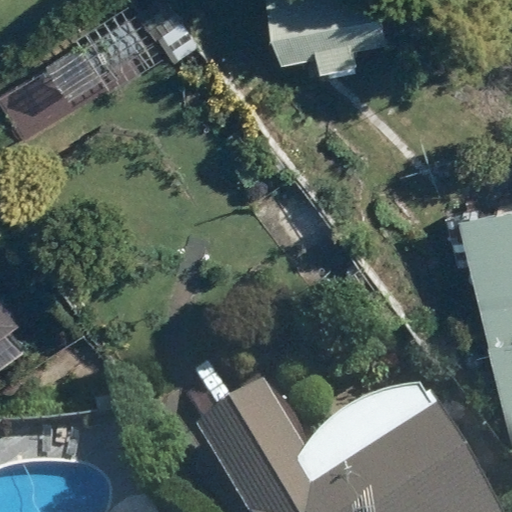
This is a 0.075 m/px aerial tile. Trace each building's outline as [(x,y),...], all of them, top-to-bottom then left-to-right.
[(378,0),(273,0),(284,55),(386,35),(378,0)] [(154,41),(128,5),(85,35),(111,71),(154,41)] [(511,196),(463,207),(511,422),(511,196)] [(0,278),(0,331),(25,313),(0,278)] [(496,511),(428,411),(404,412),(379,418),(357,428),(332,445),(312,468),(309,473),(264,404),(198,446),(240,511),(496,511)]
